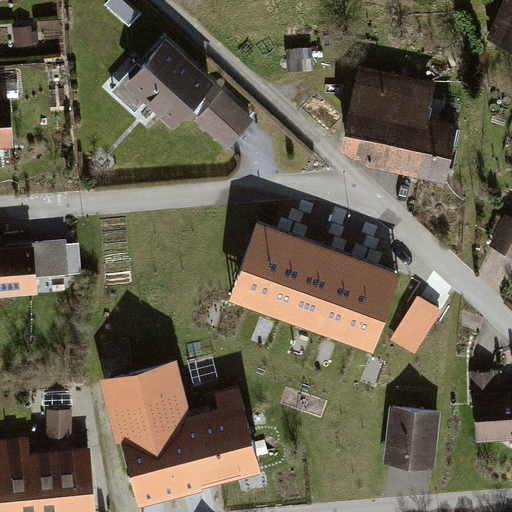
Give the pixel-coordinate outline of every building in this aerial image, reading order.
[(141,11),(128,0),(109,0),(108,1),(131,22),(141,11)] [(511,0),(500,0),(490,29),(511,37),(511,0)] [(176,120),(218,74),(168,29),(114,88),(137,109),(149,96),(176,120)] [(361,63),(344,142),(367,159),(445,176),(458,117),(431,111),(438,79),(361,63)] [(230,146),(257,116),(225,87),(197,117),(230,146)] [(511,216),(509,215),(498,240),(511,246),(511,216)] [(282,232),(259,224),(240,279),(255,284),(250,297),(267,303),(271,290),(288,243),(279,240),(282,232)] [(43,267),(72,266),(70,231),(41,232),(43,267)] [(288,243),(271,290),(296,299),(313,252),(316,243),(291,235),(288,243)] [(0,286),(33,285),(28,240),(0,241),(0,286)] [(338,261),(313,252),(296,299),(292,312),(317,321),(321,308),(338,261)] [(321,308),(346,317),(363,269),(366,261),(341,252),(338,261),(321,308)] [(377,328),(397,272),(375,264),(372,272),(363,269),(346,317),(342,329),(358,335),(363,322),(377,328)] [(443,308),(420,293),(393,335),(416,350),(443,308)] [(101,376),(128,498),(247,472),(227,387),(197,394),(200,409),(174,415),(162,362),(101,376)] [(472,396),(473,442),(511,440),(511,393),(496,394),(495,369),(470,370),(472,396)] [(51,399),(50,427),(75,427),(75,400),(51,399)] [(433,409),(388,408),(387,461),(431,463),(433,409)] [(0,443),(0,510),(92,505),(88,453),(17,457),(16,442),(0,443)]
